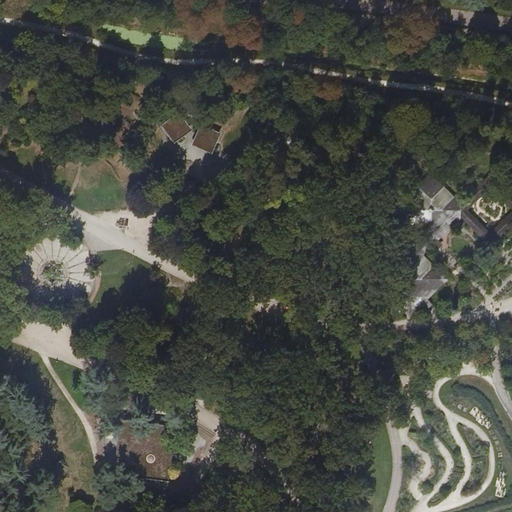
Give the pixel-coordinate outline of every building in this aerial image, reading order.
[(27,111),(38,114),(43,100),(32,96),(27,111)] [(162,127),(175,145),(193,132),(180,113),(162,127)] [(283,154),(285,157),(305,148),(299,130),(293,132),(291,127),(286,125),(286,123),(265,113),(257,131),(264,133),(265,139),(262,140),(265,154),(268,154),(271,154),(278,155),(278,154),(283,154)] [(192,146),(212,155),(221,135),(201,126),(192,146)] [(459,206),(429,177),(395,212),(425,241),(415,251),(410,246),(376,281),(401,306),(396,311),(401,316),(406,311),(411,316),(420,306),(426,311),(431,306),(426,301),(432,295),(446,281),(433,268),(421,256),(430,246),(435,251),(438,248),(440,246),(435,241),(459,216),(473,230),(489,246),(511,222),(511,198),(489,176),(459,206)] [(118,470),(164,476),(171,430),(124,424),(118,470)]
